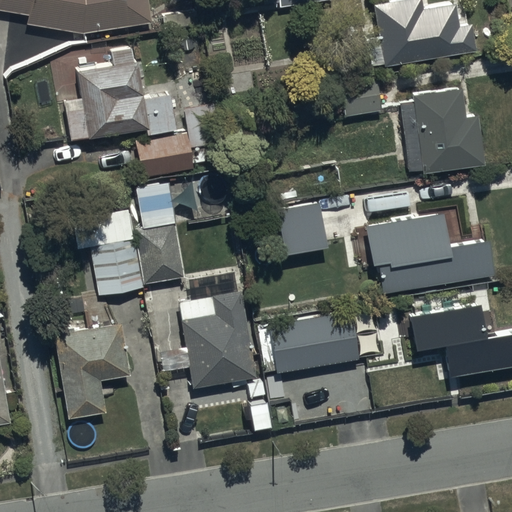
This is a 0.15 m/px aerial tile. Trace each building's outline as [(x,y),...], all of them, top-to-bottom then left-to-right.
[(146,0),(0,0),(26,4),(24,15),(81,24),(148,16),(146,0)] [(372,0),(382,55),(470,39),(466,13),(453,15),(450,0),(372,0)] [(196,17),(194,1),(151,7),(153,22),(196,17)] [(110,52),(74,57),(79,96),(62,99),(66,129),(142,118),(143,123),(173,119),(168,83),(138,87),(132,40),(109,43),(110,52)] [(371,106),(370,101),(379,100),(374,70),(338,75),(340,93),(343,111),(371,106)] [(456,76),(409,82),(421,163),(479,155),(472,104),(460,105),(456,76)] [(188,163),(184,127),(133,133),(137,169),(188,163)] [(178,169),(133,177),(140,221),(134,222),(143,274),(182,268),(168,183),(180,181),(178,169)] [(352,208),(349,190),(322,194),(325,212),(352,208)] [(317,194),(276,200),(283,242),(323,236),(317,194)] [(441,233),(437,202),(363,212),(368,246),(374,245),(379,279),(489,264),(484,227),(441,233)] [(140,280),(131,230),(88,238),(97,287),(140,280)] [(44,295),(57,294),(54,266),(37,267),(39,287),(44,287),(44,295)] [(253,367),(239,280),(176,291),(190,377),(253,367)] [(403,301),(404,305),(409,336),(438,332),(441,355),(435,356),(439,381),(457,378),(456,370),(446,372),(444,363),(511,352),(511,317),(493,321),(488,288),(403,301)] [(356,353),(349,304),(257,316),(264,366),(356,353)] [(128,363),(117,311),(48,325),(65,409),(102,401),(96,370),(128,363)]
